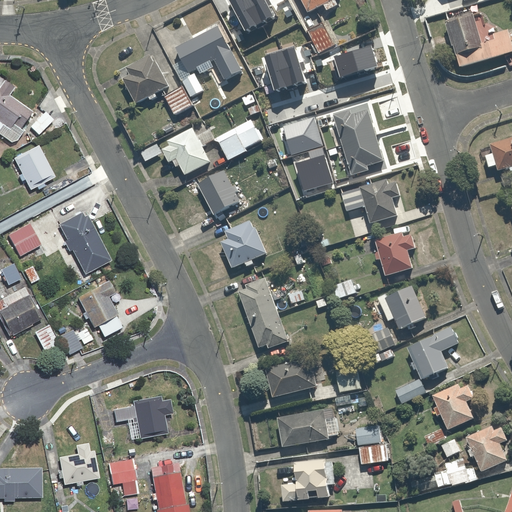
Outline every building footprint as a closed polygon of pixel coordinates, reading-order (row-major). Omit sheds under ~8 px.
[(271,0),(261,0),(236,15),(250,40),(283,21),(271,0)] [(339,4),(337,0),(301,0),(307,11),(322,3),(326,11),(339,4)] [(481,34),(474,9),(445,18),(459,66),(511,50),(511,27),(511,25),(481,34)] [(187,76),(198,70),(233,52),(218,25),(172,49),(187,76)] [(324,84),(328,83),(331,94),(358,86),(348,51),(321,59),(325,73),(321,74),(324,84)] [(169,88),(149,52),(118,68),(137,103),(163,89),(176,115),(200,102),(188,78),(169,88)] [(0,84),(0,133),(13,142),(19,132),(33,111),(8,95),(14,85),(4,79),(0,84)] [(368,166),(387,160),(369,103),(333,114),(351,174),(369,168),(368,166)] [(173,116),(160,123),(164,132),(178,126),(173,116)] [(253,117),(215,136),(227,160),(264,141),(253,117)] [(180,163),(185,174),(212,160),(192,122),(139,151),(145,162),(163,153),(167,162),(173,159),(176,165),(180,163)] [(511,133),(489,138),(491,150),(484,152),(487,167),(498,164),(499,168),(511,164),(511,133)] [(20,172),(17,173),(20,180),(23,179),(26,188),(32,185),(34,190),(45,185),(43,180),(53,176),(39,145),(13,157),(20,172)] [(223,168),(195,182),(211,214),(240,200),(223,168)] [(388,176),(360,182),(341,186),(346,208),(365,204),(368,222),(396,216),(392,198),(400,196),(396,180),(389,182),(388,176)] [(511,201),(503,205),(511,229),(511,201)] [(83,207),(57,220),(83,273),(109,259),(83,207)] [(267,251),(252,217),(216,232),(231,266),(243,261),(245,266),(254,262),(252,257),(267,251)] [(29,220),(3,231),(15,257),(40,245),(29,220)] [(402,227),(375,236),(376,241),(371,242),(377,260),(382,259),(388,274),(414,265),(410,252),(417,250),(411,231),(404,233),(402,227)] [(324,237),(312,241),(322,268),(334,263),(324,237)] [(11,262),(0,268),(0,274),(6,285),(20,276),(11,262)] [(352,276),(333,282),(339,299),(357,292),(352,276)] [(267,277),(235,288),(258,350),(290,339),(267,277)] [(411,281),(379,295),(389,318),(394,316),(400,331),(428,319),(411,281)] [(122,325),(98,282),(73,296),(97,339),(122,325)] [(25,296),(0,308),(0,315),(10,335),(38,320),(25,296)] [(46,324),(32,331),(43,351),(56,345),(46,324)] [(395,346),(385,326),(363,336),(376,364),(394,355),(390,348),(395,346)] [(81,346),(72,327),(59,333),(67,352),(81,346)] [(442,351),(459,343),(452,327),(407,347),(421,377),(448,365),(442,351)] [(273,396),(316,385),(314,376),(317,375),(312,354),(265,366),(273,396)] [(358,370),(337,374),(340,391),(361,386),(358,370)] [(419,379),(396,390),(402,401),(425,391),(419,379)] [(460,384),(434,394),(438,405),(433,407),(436,414),(441,412),(447,429),(474,418),(466,398),(473,396),(468,382),(460,385),(460,384)] [(172,410),(170,397),(160,399),(160,397),(130,403),(130,406),(114,410),(115,419),(132,416),(137,437),(166,431),(163,412),(172,410)] [(106,406),(93,407),(95,434),(108,433),(106,406)] [(282,446),(328,437),(325,417),(334,415),(332,407),(277,417),(282,446)] [(361,462),(387,458),(385,441),(381,441),(378,422),(355,426),(361,462)] [(482,470),(508,458),(501,442),(507,439),(501,424),(494,427),(492,422),(465,435),(470,446),(467,447),(472,456),(474,455),(482,470)] [(441,429),(426,438),(430,446),(445,437),(441,429)] [(455,438),(442,445),(447,455),(460,449),(455,438)] [(97,477),(92,449),(88,450),(87,443),(76,445),(78,452),(57,456),(62,483),(74,481),(75,484),(80,483),(79,480),(97,477)] [(131,457),(107,462),(112,484),(135,479),(131,457)] [(332,457),(295,460),(297,481),(281,482),(283,501),(329,497),(328,483),(334,483),(332,457)] [(176,460),(149,465),(151,477),(149,477),(151,491),(149,491),(151,499),(155,498),(157,508),(154,508),(155,511),(185,511),(176,460)] [(437,486),(440,486),(476,478),(473,464),(459,467),(458,460),(443,463),(445,470),(434,472),(437,486)] [(1,500),(15,500),(15,496),(39,497),(40,469),(0,467),(0,496),(1,496),(1,500)] [(511,511),(511,488),(503,511),(511,511)]
